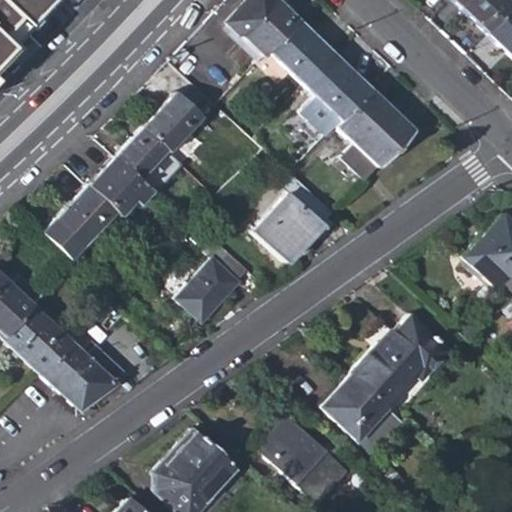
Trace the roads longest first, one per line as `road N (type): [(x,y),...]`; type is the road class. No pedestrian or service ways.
road 1 (residential): [(0,510),(511,149)]
road 2 (secondary): [(0,155),(153,0)]
road 3 (residential): [(511,146),(362,0)]
